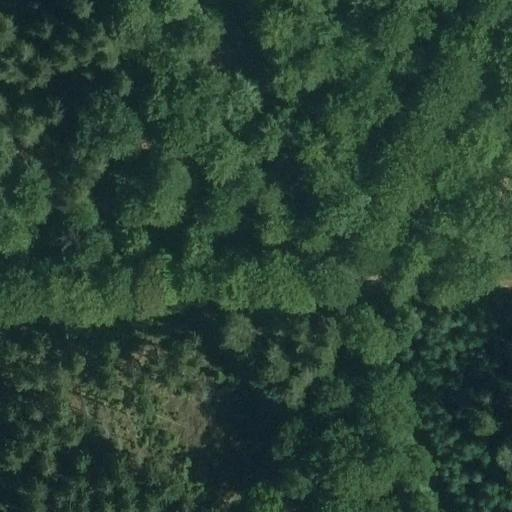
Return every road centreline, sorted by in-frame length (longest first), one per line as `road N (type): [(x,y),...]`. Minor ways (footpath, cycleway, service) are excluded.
road 1 (track): [(0,304),(361,286)]
road 2 (track): [(361,286),(510,0)]
road 3 (track): [(361,286),(225,0)]
road 4 (track): [(243,511),(361,286)]
road 5 (track): [(361,286),(511,289)]
